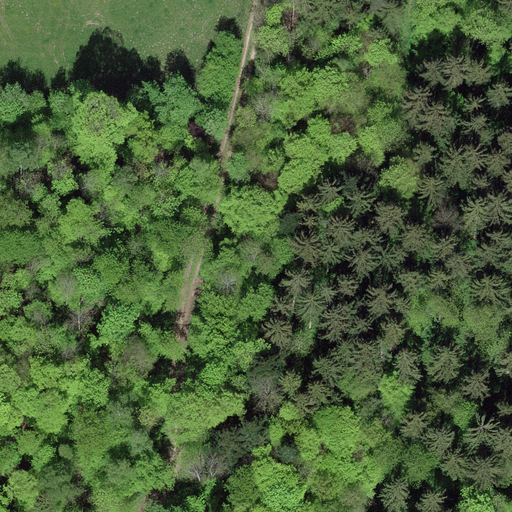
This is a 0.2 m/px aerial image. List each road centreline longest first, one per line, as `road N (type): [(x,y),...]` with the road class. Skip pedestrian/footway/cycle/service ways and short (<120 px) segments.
road 1 (track): [(268,0),(188,292),(179,464),(153,511)]
road 2 (track): [(377,511),(419,360),(426,232),(396,99),(409,0)]
